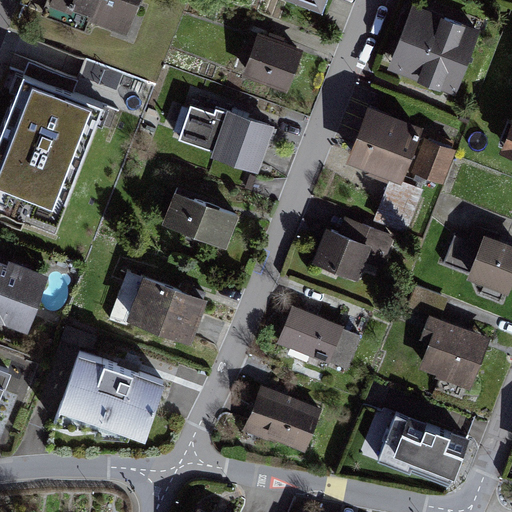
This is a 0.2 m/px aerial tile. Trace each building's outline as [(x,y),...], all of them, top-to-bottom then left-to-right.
[(136,6),(120,0),(50,0),(48,7),(126,34),(136,6)] [(321,0),(290,0),(318,10),(321,0)] [(410,6),(398,39),(465,62),(476,29),(410,6)] [(301,53),(256,37),(243,75),(287,91),(301,53)] [(465,62),(398,39),(389,67),(454,91),(465,62)] [(102,107),(21,77),(0,132),(0,209),(57,230),(102,107)] [(180,132),(209,140),(217,106),(189,99),(180,132)] [(413,126),(363,109),(345,161),(395,178),(413,126)] [(273,124),(229,110),(213,158),(258,172),(273,124)] [(511,122),(502,150),(511,153),(511,122)] [(457,149),(424,138),(412,172),(444,184),(457,149)] [(233,217),(175,194),(163,223),(221,246),(233,217)] [(391,243),(339,224),(336,232),(324,227),(313,257),(326,261),(321,275),(359,289),(365,272),(379,276),(391,243)] [(511,243),(469,229),(466,236),(457,232),(440,272),(471,284),(474,302),(506,314),(511,297),(511,243)] [(45,278),(0,260),(0,313),(27,324),(45,278)] [(203,303),(142,281),(128,319),(190,341),(203,303)] [(338,327),(295,310),(281,345),(325,362),(338,327)] [(488,341),(439,323),(420,373),(469,391),(488,341)] [(163,388),(79,354),(60,402),(144,436),(163,388)] [(0,405),(9,379),(0,375),(0,405)] [(320,410),(260,388),(243,433),(303,455),(320,410)] [(466,438),(396,413),(379,460),(449,485),(466,438)]
